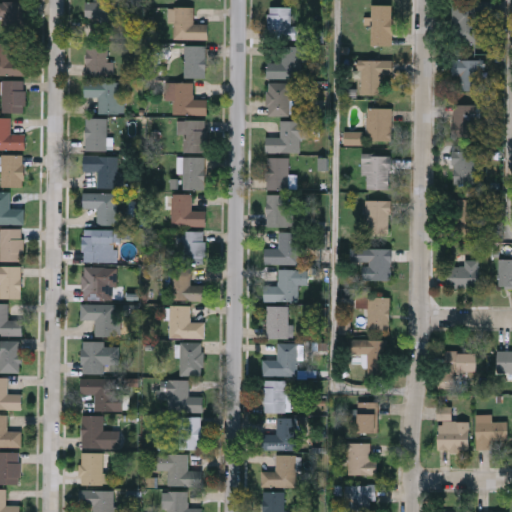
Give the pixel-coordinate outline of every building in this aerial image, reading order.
[(0,0),(25,0),(25,31),(0,31),(0,0)] [(85,17),(85,0),(119,0),(119,25),(102,25),(102,17),(85,17)] [(480,40),(452,40),(453,0),(489,1),(489,15),(481,15),(480,40)] [(371,2),(394,2),(394,43),(371,43),(371,2)] [(194,5),(194,22),(208,22),(208,37),(174,37),(174,20),(170,20),(170,5),(194,5)] [(291,5),(291,29),(268,29),(268,5),(291,5)] [(27,73),(0,73),(0,40),(14,40),(14,58),(27,58),(27,73)] [(86,74),(86,41),(107,41),(107,74),(86,74)] [(206,43),(206,76),(184,76),(184,43),(206,43)] [(302,76),(267,76),(267,61),(282,61),(282,44),(302,44),(302,76)] [(452,57),(483,57),(483,88),(459,88),(459,74),(452,74),(452,57)] [(359,92),(359,58),(392,58),(392,72),(382,72),(382,92),(359,92)] [(25,111),(3,111),(3,92),(0,92),(0,78),(25,78),(25,111)] [(99,94),(85,94),(85,80),(121,80),(121,111),(99,111),(99,94)] [(193,80),(193,98),(206,98),(206,112),(173,112),(173,80),(193,80)] [(267,113),(267,82),(290,82),(290,113),(267,113)] [(452,136),(452,103),(478,103),(478,136),(452,136)] [(392,105),(392,139),(367,139),(367,105),(392,105)] [(0,148),(0,115),(11,115),(11,132),(20,132),(20,148),(0,148)] [(85,149),(85,116),(107,116),(107,149),(85,149)] [(206,150),(184,150),(184,118),(206,118),(206,150)] [(280,135),(280,119),(308,119),(308,137),(300,137),(300,150),(266,150),(266,135),(280,135)] [(482,168),(475,168),(475,182),(452,182),(452,149),(482,149),(482,168)] [(363,187),(363,152),(391,152),(391,187),(363,187)] [(0,185),(0,153),(24,153),(24,185),(0,185)] [(97,186),(97,169),(84,169),(84,154),(118,154),(118,186),(97,186)] [(205,187),(179,187),(179,154),(205,154),(205,187)] [(288,187),(266,187),(266,156),(288,156),(288,187)] [(0,189),(9,189),(9,207),(24,207),(24,222),(0,222),(0,189)] [(83,207),(83,191),(118,191),(118,222),(97,222),(97,207),(83,207)] [(206,224),(172,224),(172,191),(192,191),(192,209),(206,209),(206,224)] [(295,224),(266,224),(266,192),(295,192),(295,224)] [(475,196),(476,230),(452,230),(452,197),(475,196)] [(390,198),(390,233),(366,233),(366,198),(390,198)] [(22,259),(0,259),(0,226),(22,226),(22,259)] [(116,240),(116,259),(83,259),(83,228),(120,228),(120,240),(116,240)] [(177,229),(205,229),(205,261),(177,261),(177,229)] [(264,246),(279,246),(279,230),(300,230),(300,262),(264,262),(264,246)] [(392,246),(392,278),(363,278),(363,260),(350,260),(350,246),(392,246)] [(479,286),(447,286),(447,264),(464,264),(464,257),(479,257),(479,286)] [(511,257),(511,286),(499,286),(499,257),(511,257)] [(22,296),(0,296),(0,264),(22,264),(22,296)] [(112,298),(83,298),(83,265),(106,265),(106,281),(112,281),(112,298)] [(205,298),(174,298),(174,266),(190,266),(190,283),(205,283),(205,298)] [(279,284),(279,267),(300,267),(300,299),(264,299),(265,284),(279,284)] [(368,306),(357,305),(357,292),(390,293),(389,329),(367,329),(368,306)] [(8,318),(22,318),(22,333),(0,333),(0,301),(8,301),(8,318)] [(95,333),(95,318),(81,318),(81,302),(118,302),(118,333),(95,333)] [(205,336),(170,336),(170,303),(190,303),(190,320),(205,320),(205,336)] [(267,336),(267,304),(288,304),(288,336),(267,336)] [(368,375),(368,352),(349,352),(349,337),(387,337),(387,375),(368,375)] [(0,339),(20,339),(20,370),(0,370),(0,339)] [(120,341),(120,362),(110,362),(110,372),(82,372),(82,341),(120,341)] [(203,341),(203,373),(181,373),(181,341),(203,341)] [(300,341),(300,374),(263,374),(263,358),(277,358),(277,341),(300,341)] [(511,349),(511,370),(497,370),(497,349),(511,349)] [(0,407),(0,375),(7,376),(7,392),(22,392),(22,408),(0,407)] [(95,409),(95,392),(80,392),(80,376),(123,376),(123,409),(95,409)] [(189,378),(189,394),(203,394),(203,410),(167,410),(167,378),(189,378)] [(263,410),(263,378),(286,378),(286,410),(263,410)] [(358,431),(358,400),(378,400),(378,431),(358,431)] [(0,413),(7,413),(7,429),(22,429),(22,445),(0,445),(0,413)] [(82,446),(82,413),(104,413),(104,429),(121,429),(121,446),(82,446)] [(492,413),(492,419),(508,419),(508,438),(492,438),(492,446),(477,446),(477,413),(492,413)] [(203,446),(178,446),(178,415),(203,415),(203,446)] [(276,432),(276,415),(296,415),(296,448),(263,448),(263,432),(276,432)] [(439,448),(439,421),(470,421),(470,448),(439,448)] [(371,457),(377,457),(377,472),(349,472),(348,449),(340,449),(340,441),(371,441),(371,457)] [(21,481),(0,481),(0,450),(21,450),(21,481)] [(80,482),(80,450),(103,450),(103,482),(80,482)] [(156,452),(188,452),(188,468),(202,468),(202,483),(167,483),(167,469),(156,469),(156,452)] [(261,485),(261,470),(276,470),(276,453),(296,453),(296,485),(261,485)] [(345,511),(345,483),(376,483),(376,500),(370,500),(370,511),(345,511)] [(0,511),(0,487),(6,487),(6,503),(20,503),(20,511),(0,511)] [(80,503),(80,487),(113,487),(113,511),(93,511),(93,503),(80,503)] [(188,489),(188,505),(203,505),(203,511),(167,511),(167,489),(188,489)] [(263,511),(263,490),(285,490),(285,511),(263,511)]
